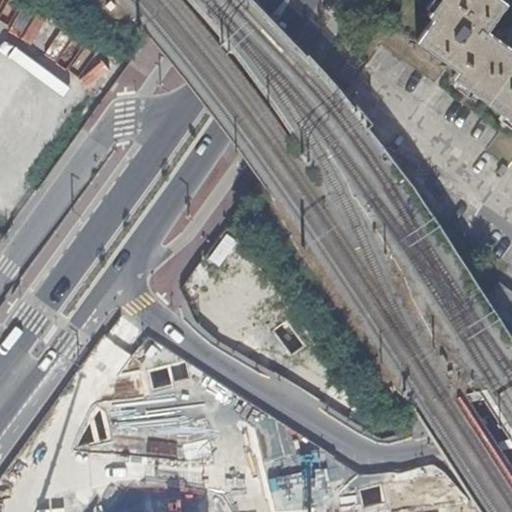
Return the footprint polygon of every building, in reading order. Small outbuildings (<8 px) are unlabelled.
[(511,7),(511,5),(504,0),(445,0),(433,18),(437,21),(420,44),(463,74),(458,82),(511,120),(511,47),(493,34),(511,7)] [(358,90),(352,85),(346,93),(353,98),(358,90)] [(511,138),(495,133),(487,154),(511,162),(511,138)] [(224,273),(243,255),(227,238),(207,256),(224,273)] [(192,295),(237,359),(259,344),(266,356),(281,345),(290,357),(306,346),(246,259),(192,295)] [(511,287),(502,280),(492,294),(509,306),(511,301),(511,287)] [(147,335),(133,354),(153,370),(168,351),(147,335)] [(40,455),(61,457),(62,447),(77,449),(80,415),(43,412),(40,455)]
